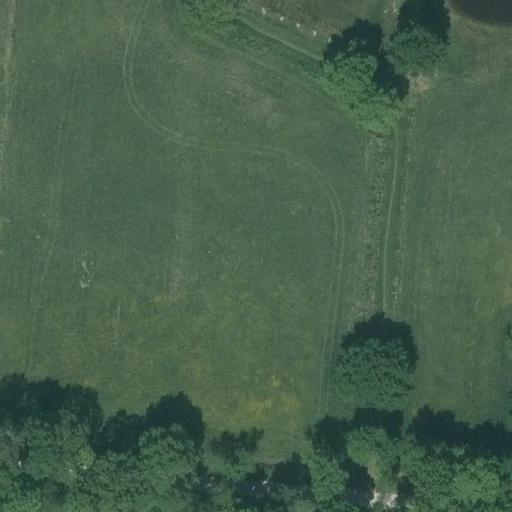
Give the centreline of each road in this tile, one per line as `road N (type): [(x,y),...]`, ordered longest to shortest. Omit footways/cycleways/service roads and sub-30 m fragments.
road 1 (track): [(228,0),(227,13),(398,100),(366,504)]
road 2 (unclassified): [(0,471),(479,511)]
